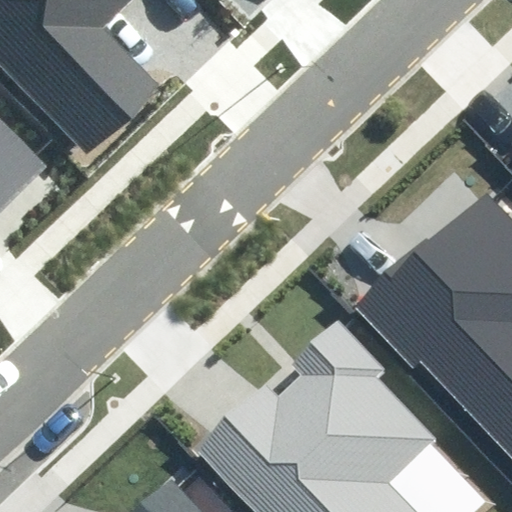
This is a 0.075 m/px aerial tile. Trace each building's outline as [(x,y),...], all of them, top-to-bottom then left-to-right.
[(129,0),(0,0),(0,74),(82,158),(155,86),(99,29),(129,0)] [(0,200),(41,160),(0,118),(0,200)] [(511,124),(502,134),(511,144),(511,124)] [(511,209),(486,182),(356,305),(416,368),(424,360),(511,452),(511,209)] [(392,373),(340,320),(296,362),(305,371),(279,396),(265,382),(191,453),(248,511),(427,511),(400,484),(444,442),(385,381),(392,373)] [(200,511),(170,481),(138,511),(200,511)]
